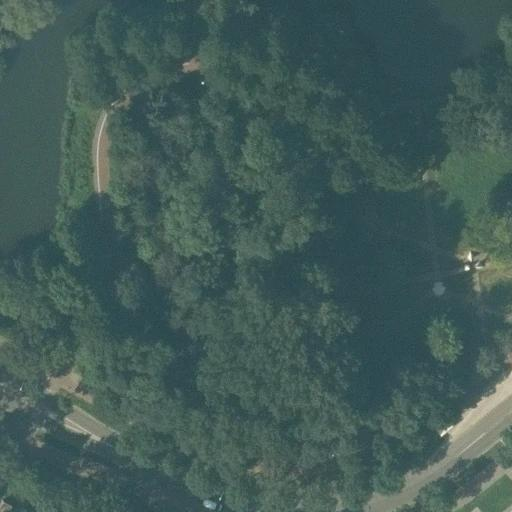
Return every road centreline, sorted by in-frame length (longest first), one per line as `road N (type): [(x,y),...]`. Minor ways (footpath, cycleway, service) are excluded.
road 1 (tertiary): [(0,389),(199,491),(270,511)]
road 2 (tertiary): [(332,511),(418,483),(511,410)]
